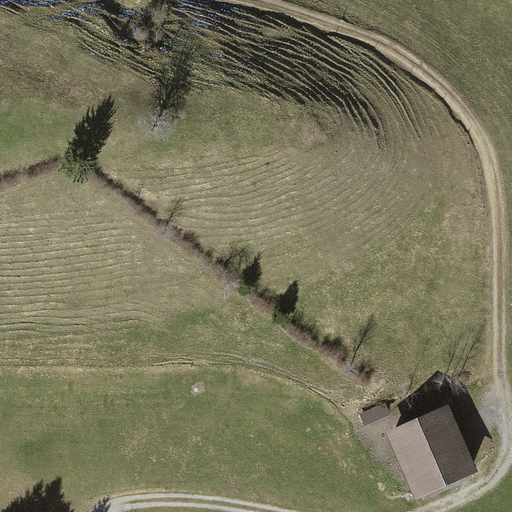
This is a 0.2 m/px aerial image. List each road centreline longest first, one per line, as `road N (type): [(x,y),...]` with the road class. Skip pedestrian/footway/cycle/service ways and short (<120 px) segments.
road 1 (track): [(428,511),(481,488),(510,442),(487,152),(448,94),(402,57),(350,32),(237,0)]
road 2 (track): [(105,511),(162,499),(267,511)]
